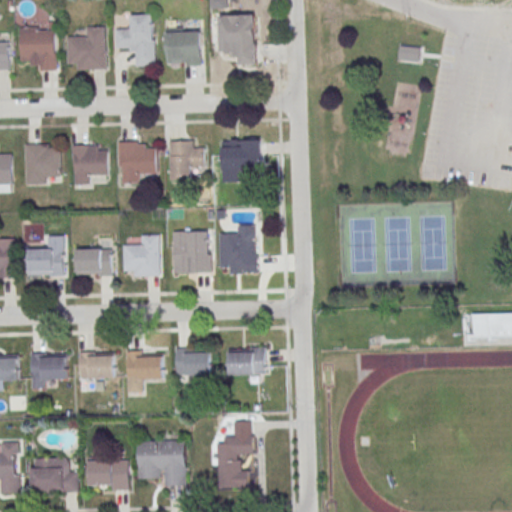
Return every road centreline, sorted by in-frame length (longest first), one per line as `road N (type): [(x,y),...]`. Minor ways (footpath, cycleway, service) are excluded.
road 1 (residential): [(305,511),(291,0)]
road 2 (residential): [(300,309),(0,317)]
road 3 (residential): [(0,109),(295,102)]
